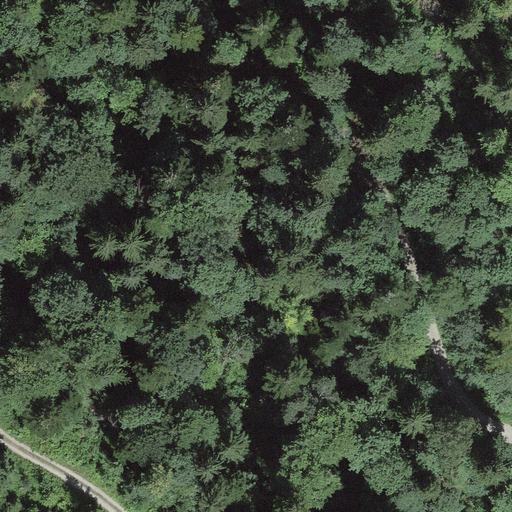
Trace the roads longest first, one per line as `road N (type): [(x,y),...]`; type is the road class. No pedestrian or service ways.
road 1 (track): [(193,0),(377,186),(412,258),(449,385),(475,421),(511,443)]
road 2 (track): [(124,511),(0,436)]
